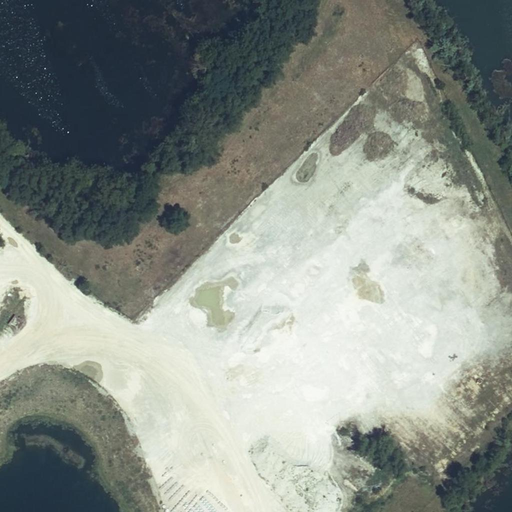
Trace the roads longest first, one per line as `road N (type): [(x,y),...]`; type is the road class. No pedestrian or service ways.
road 1 (unknown): [(275,511),(391,377),(507,303)]
road 2 (unknown): [(275,511),(227,428),(180,368),(130,335)]
road 3 (unknown): [(0,498),(51,448),(130,335)]
road 4 (unknown): [(130,335),(37,259)]
